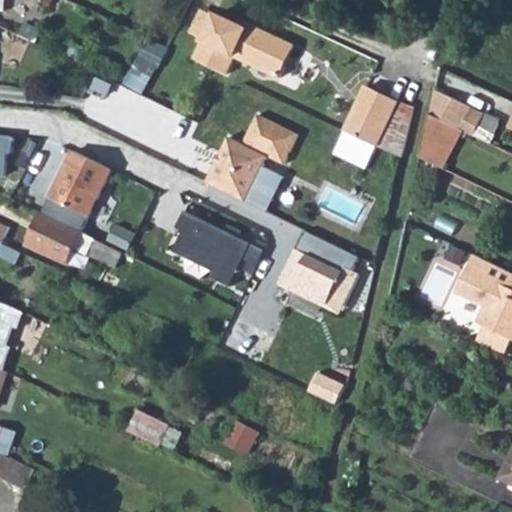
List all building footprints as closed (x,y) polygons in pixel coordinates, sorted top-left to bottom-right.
[(196,34),(209,41),(220,18),(207,12),(196,34)] [(209,41),(200,61),(224,73),(231,76),(240,58),(284,80),(299,48),(268,33),(266,38),(244,27),(221,16),(220,18),(209,41)] [(246,22),(244,27),(266,38),(268,33),(246,22)] [(30,23),(24,34),(36,41),(42,30),(30,23)] [(372,89),(351,133),(382,148),(404,104),(372,89)] [(481,126),(487,113),(437,89),(431,114),(464,130),(468,121),(481,126)] [(283,125),(260,114),(255,125),(278,137),(283,125)] [(431,114),(421,156),(445,168),(465,130),(464,130),(431,114)] [(245,144),(230,136),(206,183),(269,213),(287,176),(265,166),(270,155),(286,163),(301,134),(283,125),(278,137),(255,125),(245,144)] [(15,138),(0,136),(0,175),(7,176),(9,154),(14,154),(15,138)] [(76,152),(52,199),(89,217),(113,170),(76,152)] [(254,245),(187,212),(181,225),(188,228),(177,250),(211,267),(213,264),(220,268),(215,279),(233,288),(254,245)] [(134,259),(44,216),(29,245),(67,264),(75,249),(127,274),(134,259)] [(0,223),(0,242),(2,244),(9,229),(0,223)] [(362,258),(307,232),(298,251),(302,253),(296,266),(292,264),(283,282),(331,306),(333,300),(347,307),(362,275),(355,272),(362,258)] [(2,244),(0,242),(0,258),(16,266),(22,253),(2,244)] [(267,252),(257,247),(250,262),(260,267),(267,252)] [(511,271),(475,254),(457,291),(486,305),(478,321),(485,325),(477,341),(505,354),(511,340),(511,271)] [(105,272),(99,285),(114,292),(120,279),(105,272)] [(0,368),(5,371),(13,349),(10,347),(16,328),(21,329),(26,313),(18,309),(0,302),(0,368)] [(53,326),(30,315),(26,325),(41,334),(43,333),(45,330),(51,333),(53,326)] [(138,409),(127,431),(159,447),(170,424),(138,409)] [(257,431),(236,421),(226,442),(247,453),(257,431)] [(16,432),(0,425),(0,450),(7,454),(16,432)] [(12,459),(0,453),(0,475),(3,476),(12,459)] [(511,458),(502,479),(511,483),(511,458)] [(348,459),(345,477),(356,480),(360,462),(348,459)]
